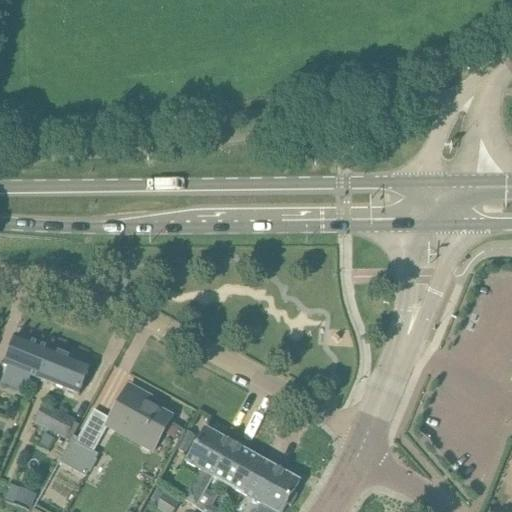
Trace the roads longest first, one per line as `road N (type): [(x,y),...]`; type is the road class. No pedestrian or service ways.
road 1 (primary): [(419,183),(0,187)]
road 2 (primary): [(0,223),(413,226)]
road 3 (residential): [(0,276),(47,277),(110,300),(368,430)]
road 4 (tertiary): [(401,349),(436,292),(453,226)]
road 5 (tertiary): [(485,83),(450,109),(419,183)]
road 6 (tertiary): [(413,226),(401,349)]
